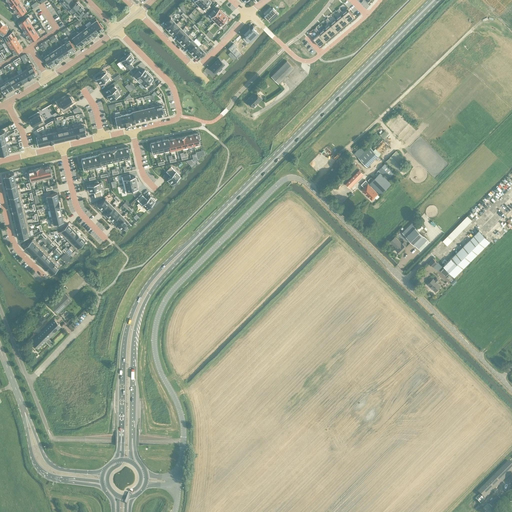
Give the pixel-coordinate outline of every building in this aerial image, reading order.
[(21,0),(11,7),(15,11),(23,5),(25,4),(21,0)] [(205,12),(210,7),(208,4),(211,1),(210,0),(203,0),(198,5),(205,12)] [(73,12),(81,4),(78,1),(77,2),(76,1),(74,3),(72,1),(67,7),(69,9),(67,10),(71,14),(73,12)] [(23,5),(15,11),(18,16),(26,10),(28,9),(25,4),(23,5)] [(81,4),(73,12),(78,18),(84,13),(81,10),(84,8),(83,7),(81,4)] [(271,5),(264,13),(266,15),(265,16),(271,21),(280,12),(274,7),(273,8),(271,5)] [(215,21),(224,13),(221,10),(219,9),(215,12),(213,10),(208,15),(215,21)] [(348,9),(342,14),(349,22),(355,17),(348,9)] [(224,21),(228,18),(226,16),(226,15),(224,13),(215,21),(222,28),(227,23),(224,21)] [(342,14),(336,19),(343,27),(349,22),(342,14)] [(27,17),(18,23),(21,27),(30,22),(32,21),(29,16),(27,17)] [(168,25),(165,27),(166,28),(168,31),(176,23),(171,17),(165,23),(168,25)] [(91,23),(98,32),(103,29),(102,27),(103,26),(100,22),(99,23),(96,19),(91,22),(91,23)] [(336,19),(331,24),(338,32),(343,27),(336,19)] [(30,22),(21,27),(24,32),(33,26),(30,22)] [(176,23),(168,31),(171,34),(172,34),(173,34),(175,32),(177,34),(182,29),(180,27),(182,25),(178,22),(176,23)] [(86,27),(93,36),(98,32),(91,23),(86,27)] [(5,24),(0,30),(0,33),(2,35),(9,27),(5,24)] [(331,24),(325,28),(332,37),(338,32),(331,24)] [(33,26),(24,32),(27,37),(36,31),(33,26)] [(247,26),(241,32),(244,34),(249,39),(249,38),(250,39),(253,36),(252,36),(257,31),(252,26),(250,28),(247,26)] [(81,30),(88,40),(93,36),(86,27),(81,30)] [(325,28),(319,33),(326,42),(332,37),(325,28)] [(179,36),(177,39),(178,40),(177,40),(180,43),(188,35),(182,29),(177,34),(179,36)] [(36,31),(27,37),(30,41),(39,36),(40,35),(37,30),(36,31)] [(77,34),(83,43),(88,40),(81,30),(77,34)] [(4,42),(15,35),(12,31),(1,37),(4,42)] [(77,34),(76,33),(71,37),(78,47),(83,43),(77,34)] [(188,35),(180,43),(183,46),(183,45),(184,46),(186,44),(188,46),(194,41),(191,38),(193,37),(189,33),(188,35)] [(319,33),(313,38),(320,47),(326,42),(319,33)] [(7,46),(17,40),(15,35),(4,42),(7,46)] [(11,50),(20,44),(17,40),(7,46),(10,51),(11,50)] [(64,43),(70,53),(75,49),(69,40),(64,43)] [(191,48),(188,50),(189,51),(191,54),(199,46),(194,41),(188,46),(191,48)] [(59,46),(65,56),(70,53),(64,43),(59,46)] [(20,44),(11,50),(13,55),(23,49),(20,44)] [(199,46),(191,54),(194,57),(195,57),(198,55),(200,57),(205,52),(203,50),(205,48),(201,44),(199,46)] [(54,50),(60,59),(65,56),(59,46),(54,50)] [(48,53),(55,63),(60,59),(54,50),(53,49),(48,52),(48,53)] [(50,66),(55,63),(48,53),(44,56),(46,61),(45,61),(47,65),(48,64),(50,66)] [(121,60),(119,61),(120,61),(125,69),(126,69),(132,64),(130,61),(134,58),(132,56),(133,56),(130,53),(124,58),(123,57),(120,59),(121,60)] [(219,59),(210,68),(216,73),(219,70),(219,71),(222,68),(221,67),(224,64),(219,59)] [(287,60),(286,61),(271,76),(278,83),(294,68),(287,60)] [(27,68),(33,77),(37,74),(35,70),(36,70),(34,66),(33,67),(31,63),(26,66),(27,68)] [(28,80),(33,77),(27,68),(23,71),(28,80)] [(139,70),(133,76),(140,83),(139,83),(140,83),(141,82),(149,74),(147,71),(146,71),(145,70),(144,69),(141,73),(139,71),(139,70)] [(23,82),(28,80),(23,71),(18,74),(23,82)] [(105,84),(111,80),(105,72),(106,72),(105,72),(104,71),(101,73),(102,74),(95,79),(97,82),(98,82),(99,84),(103,81),(105,84)] [(18,85),(23,82),(18,74),(13,76),(18,85)] [(149,74),(141,82),(147,89),(152,84),(150,82),(153,78),(151,76),(152,76),(149,74)] [(14,88),(18,85),(13,76),(8,79),(14,88)] [(9,91),(14,88),(8,79),(4,82),(9,91)] [(4,82),(3,80),(0,81),(0,88),(1,90),(2,90),(4,93),(9,91),(4,82)] [(115,86),(114,86),(109,90),(111,92),(106,95),(107,95),(108,97),(108,98),(110,101),(116,96),(117,97),(120,95),(120,94),(115,86)] [(253,107),(262,98),(255,92),(246,100),(253,107)] [(59,102),(57,104),(63,112),(70,107),(69,105),(74,102),(73,100),(71,96),(71,97),(70,96),(69,96),(59,102)] [(161,104),(156,106),(158,117),(164,115),(164,113),(165,113),(164,109),(163,109),(162,104),(161,104)] [(156,105),(149,106),(149,107),(152,118),(158,117),(156,106),(156,105)] [(149,107),(144,109),(146,119),(152,118),(149,107)] [(144,109),(138,110),(141,121),(146,119),(144,109)] [(132,111),(132,112),(133,112),(135,122),(141,121),(138,110),(132,111)] [(132,112),(127,114),(129,125),(135,123),(135,122),(133,112),(132,112)] [(29,120),(29,122),(31,126),(32,125),(32,126),(33,126),(37,123),(39,126),(45,123),(39,114),(29,120)] [(121,114),(114,115),(116,121),(115,121),(115,125),(117,125),(117,128),(118,128),(118,127),(124,126),(121,115),(121,114)] [(127,114),(121,115),(124,126),(129,125),(127,114)] [(83,123),(78,124),(80,136),(86,135),(85,130),(86,130),(85,126),(84,127),(83,123)] [(78,124),(72,125),(73,128),(75,137),(80,136),(78,124)] [(67,126),(62,128),(65,140),(70,139),(70,138),(68,129),(67,126)] [(62,128),(56,129),(57,131),(59,141),(65,140),(62,128)] [(52,132),(46,134),(49,143),(49,144),(55,142),(52,132)] [(197,133),(191,134),(194,146),(200,145),(199,139),(200,139),(199,135),(198,135),(197,132),(197,133)] [(191,134),(185,135),(188,147),(194,146),(191,134)] [(185,135),(179,137),(182,148),(182,149),(188,147),(185,135)] [(179,137),(173,138),(176,149),(182,148),(179,137)] [(167,138),(161,140),(164,151),(170,149),(167,140),(168,139),(168,138),(167,138)] [(168,139),(167,140),(170,149),(170,150),(176,149),(173,138),(168,139)] [(161,140),(156,141),(158,152),(164,151),(161,140)] [(150,145),(149,145),(150,149),(151,149),(152,154),(153,153),(158,152),(156,141),(150,142),(150,145)] [(128,146),(122,148),(124,159),(124,160),(131,158),(129,153),(131,152),(130,148),(128,149),(128,146)] [(370,147),(358,158),(367,167),(378,155),(370,147)] [(122,148),(116,149),(118,160),(124,159),(122,148)] [(116,149),(110,150),(113,161),(118,160),(116,149)] [(110,150),(104,152),(107,164),(113,163),(113,161),(110,150)] [(392,155),(385,162),(394,170),(396,168),(399,171),(402,169),(399,165),(401,163),(405,159),(396,151),(392,155)] [(104,152),(98,153),(98,155),(101,165),(107,164),(104,152)] [(98,155),(93,156),(95,167),(101,165),(98,155)] [(93,156),(87,157),(90,168),(95,167),(93,156)] [(81,161),(80,161),(81,165),(82,165),(84,171),(90,169),(90,168),(87,157),(81,159),(81,158),(81,159),(81,161)] [(388,179),(394,172),(385,163),(379,170),(388,179)] [(49,165),(44,167),(47,179),(52,177),(51,174),(52,173),(51,169),(50,170),(49,165)] [(171,166),(166,171),(170,176),(167,179),(167,180),(167,179),(169,181),(169,182),(171,184),(177,179),(178,180),(181,177),(180,176),(180,175),(171,166)] [(39,168),(42,180),(47,179),(44,167),(39,168)] [(39,168),(33,169),(36,181),(42,180),(39,168)] [(28,170),(31,183),(36,181),(33,169),(28,170)] [(350,188),(364,174),(359,169),(352,175),(348,172),(341,179),(350,188)] [(380,194),(391,183),(380,172),(369,183),(380,194)] [(130,174),(121,176),(122,176),(124,185),(137,182),(136,179),(135,179),(135,177),(135,176),(130,177),(130,174)] [(364,187),(361,190),(372,200),(378,194),(368,184),(368,183),(366,180),(361,184),(364,187)] [(95,197),(102,196),(102,195),(99,183),(98,183),(98,181),(94,182),(95,184),(87,185),(88,189),(89,191),(89,192),(93,191),(95,197)] [(137,182),(124,185),(126,194),(126,195),(134,193),(133,190),(138,189),(138,188),(137,186),(138,186),(137,182)] [(17,189),(7,191),(9,196),(21,193),(19,188),(17,189)] [(50,191),(43,193),(46,203),(58,200),(57,193),(51,194),(50,191)] [(21,193),(9,196),(10,202),(22,199),(21,193)] [(142,195),(137,200),(146,209),(147,208),(148,209),(150,207),(149,206),(155,200),(152,197),(152,198),(150,196),(147,199),(142,195)] [(105,198),(97,206),(100,209),(101,209),(102,210),(104,207),(106,210),(111,204),(105,198)] [(58,200),(46,203),(48,210),(50,210),(60,207),(59,200),(58,200)] [(11,207),(12,213),(25,210),(23,204),(11,207)] [(108,212),(106,214),(107,215),(106,215),(109,218),(119,208),(115,205),(113,207),(111,204),(106,210),(108,212)] [(60,207),(50,210),(51,216),(62,214),(60,207)] [(119,208),(109,218),(112,221),(112,220),(113,221),(115,219),(117,221),(123,216),(121,214),(122,212),(119,208)] [(51,216),(49,217),(52,228),(58,226),(57,223),(64,221),(63,221),(62,214),(51,216)] [(26,215),(14,217),(15,223),(27,220),(26,215)] [(120,223),(117,226),(118,226),(118,227),(121,230),(129,222),(123,216),(117,221),(120,223)] [(472,220),(467,216),(454,230),(443,241),(447,246),(458,234),(472,220)] [(15,225),(15,228),(16,228),(28,225),(27,220),(15,223),(15,225)] [(430,242),(427,239),(415,227),(417,225),(414,221),(402,233),(418,249),(421,251),(430,242)] [(68,223),(59,232),(63,236),(72,227),(68,223)] [(28,225),(16,228),(17,233),(29,230),(28,225)] [(72,227),(63,236),(67,240),(76,232),(72,227)] [(29,230),(17,233),(17,234),(19,238),(18,238),(19,239),(31,236),(29,230)] [(443,266),(454,277),(490,241),(479,231),(443,266)] [(76,232),(67,240),(68,241),(72,245),(81,236),(76,232)] [(81,236),(72,245),(72,246),(76,249),(85,241),(85,240),(85,241),(81,236)] [(399,253),(406,247),(401,242),(401,243),(395,237),(390,241),(396,247),(395,249),(399,253)] [(33,238),(24,247),(28,251),(37,242),(33,238)] [(37,242),(28,251),(32,255),(41,246),(37,242)] [(32,255),(36,259),(45,250),(41,246),(32,255)] [(45,250),(36,259),(40,262),(48,254),(45,250)] [(48,254),(40,262),(43,266),(52,257),(48,254)] [(52,257),(43,266),(47,270),(56,261),(52,257)] [(56,261),(47,270),(48,270),(51,274),(60,265),(56,261)] [(433,278),(428,284),(435,291),(441,286),(437,282),(439,280),(437,278),(434,280),(433,278)] [(57,314),(72,299),(61,289),(47,303),(57,314)] [(48,339),(61,326),(54,319),(31,342),(38,348),(45,341),(50,346),(52,343),(48,339)] [(485,500),(498,486),(511,472),(511,464),(509,461),(478,493),(480,495),(478,497),(476,500),(481,504),(485,500)] [(494,511),(496,511),(504,504),(511,496),(511,492),(510,490),(500,500),(497,497),(488,506),(487,504),(487,505),(483,509),(485,511),(492,511),(494,511)]
